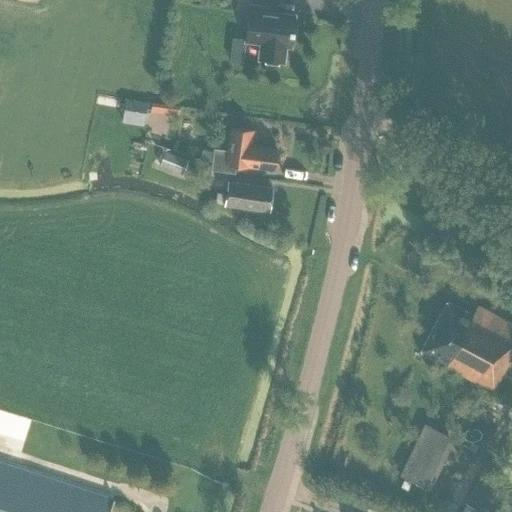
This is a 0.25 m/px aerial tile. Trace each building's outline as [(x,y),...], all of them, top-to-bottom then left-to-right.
[(284,46),(290,47),(293,17),(266,13),(266,10),(249,8),(245,41),(261,43),(259,60),(282,63),(284,46)] [(151,103),(150,112),(177,117),(179,108),(151,103)] [(274,170),(276,151),(260,148),(256,146),(248,145),(250,131),(231,128),(228,152),(214,150),(213,151),(212,163),(210,171),(234,174),(235,164),(274,170)] [(173,140),(159,135),(155,147),(169,151),(173,140)] [(201,150),(199,161),(212,163),(213,151),(201,150)] [(183,174),(187,163),(164,154),(160,165),(183,174)] [(241,185),(228,183),(224,205),(238,207),(268,211),(271,188),(241,184),(241,185)] [(472,316),(446,302),(419,354),(493,393),(511,356),(511,354),(509,353),(511,347),(511,326),(486,313),(486,311),(477,307),(472,316)] [(405,471),(436,481),(453,427),(423,417),(405,471)] [(112,500),(0,464),(0,511),(109,511),(114,501),(112,500)] [(404,489),(407,484),(401,481),(398,486),(404,489)]
